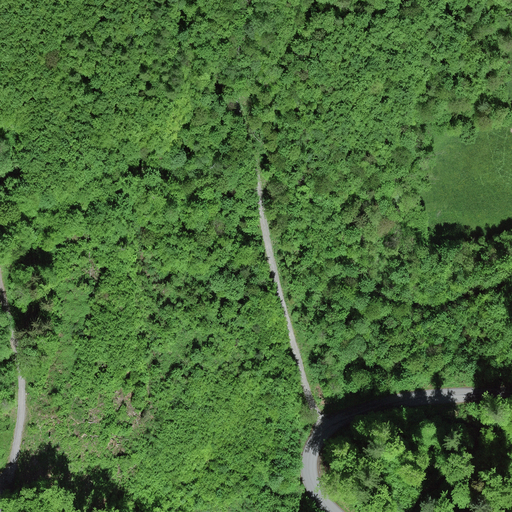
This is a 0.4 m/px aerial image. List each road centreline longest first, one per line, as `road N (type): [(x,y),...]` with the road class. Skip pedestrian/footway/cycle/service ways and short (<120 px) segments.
road 1 (track): [(327,424),(310,404),(234,89),(245,0)]
road 2 (unclassified): [(511,393),(386,400),(327,424),(309,460),(335,511)]
road 3 (track): [(0,262),(18,320),(26,393),(2,493)]
